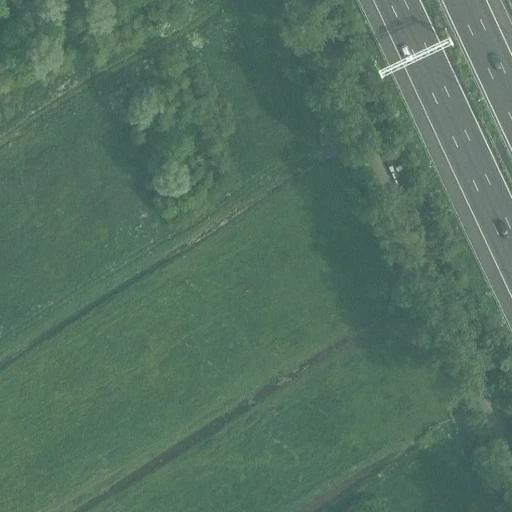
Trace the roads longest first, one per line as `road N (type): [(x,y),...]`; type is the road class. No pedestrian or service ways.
road 1 (residential): [(511,460),(303,0)]
road 2 (motorway): [(396,0),(511,248)]
